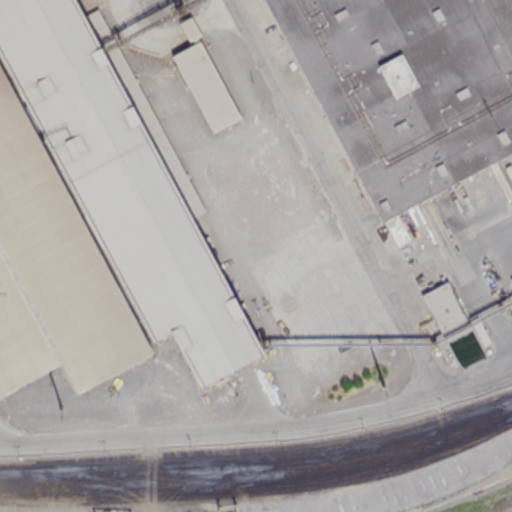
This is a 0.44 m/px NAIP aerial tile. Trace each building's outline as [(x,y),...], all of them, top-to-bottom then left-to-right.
[(0,52),(0,0),(75,0),(84,15),(97,9),(205,210),(189,219),(264,353),(201,386),(170,333),(153,341),(0,52)] [(511,0),(264,0),(381,222),(383,220),(396,245),(410,239),(396,213),(511,152),(511,0)] [(179,21),(190,15),(201,34),(190,40),(179,21)] [(172,55),(200,40),(240,114),(211,129),(172,55)] [(0,66),(0,395),(61,362),(77,392),(152,352),(0,66)] [(466,320),(448,282),(422,294),(440,332),(466,320)]
